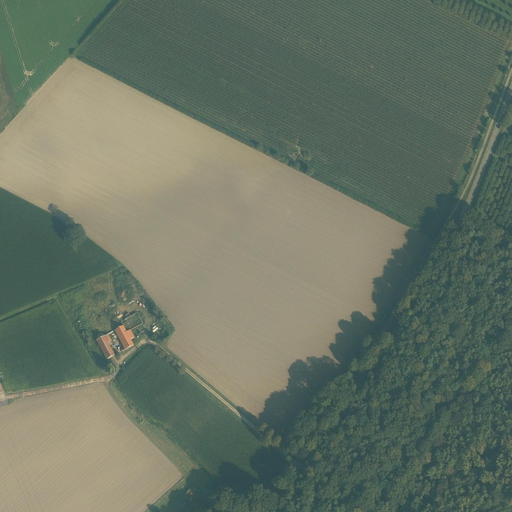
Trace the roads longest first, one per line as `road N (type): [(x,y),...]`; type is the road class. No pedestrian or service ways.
road 1 (tertiary): [(272,511),(419,303),(511,104)]
road 2 (track): [(304,468),(145,343),(119,364),(109,390),(199,490)]
